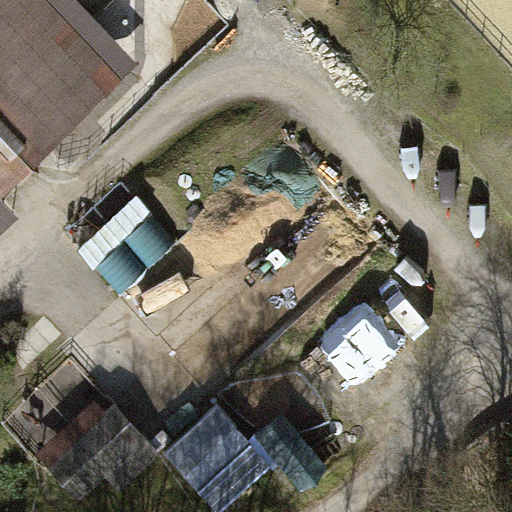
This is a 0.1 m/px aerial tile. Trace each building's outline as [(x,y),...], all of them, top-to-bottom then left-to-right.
[(0,0),(0,192),(122,73),(51,0),(0,0)] [(301,358),(344,410),(412,354),(369,302),(301,358)] [(90,396),(35,449),(79,497),(133,445),(109,418),(90,396)] [(172,446),(206,482),(259,431),(225,396),(172,446)] [(288,404),(263,425),(308,480),(333,460),(288,404)]
